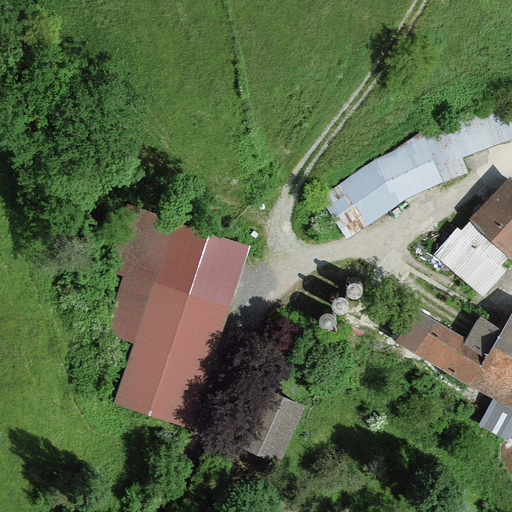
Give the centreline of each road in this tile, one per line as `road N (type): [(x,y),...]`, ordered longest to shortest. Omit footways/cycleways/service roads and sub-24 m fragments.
road 1 (track): [(124,446),(151,429),(197,443),(240,325),(296,260),(357,250),(511,162)]
road 2 (track): [(423,0),(288,194),(277,230),(296,260)]
